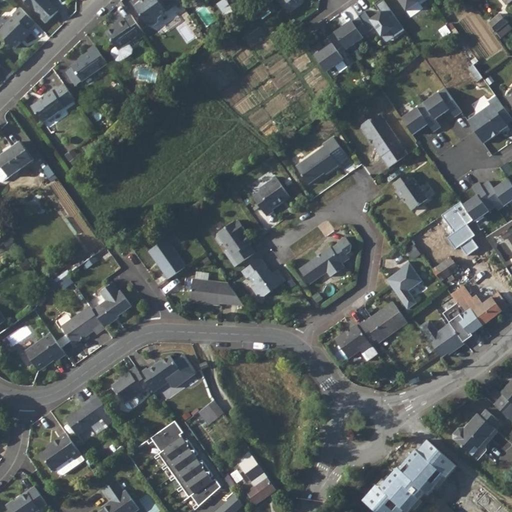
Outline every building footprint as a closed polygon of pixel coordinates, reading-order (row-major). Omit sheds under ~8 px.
[(23,0),(46,23),(58,11),(51,3),(47,7),(45,5),(49,0),(23,0)] [(179,2),(177,0),(144,0),(138,5),(136,10),(146,24),(153,25),(158,22),(158,17),(179,2)] [(339,30),(334,33),(343,46),(346,50),(363,38),(362,37),(375,28),(381,36),(389,31),(394,37),(404,30),(383,0),(382,0),(378,3),(375,5),(380,12),(370,19),(365,12),(358,17),(359,18),(352,23),(351,21),(339,30)] [(419,0),(398,0),(406,11),(418,2),(417,1),(419,0)] [(36,22),(21,7),(13,15),(14,16),(0,30),(0,31),(6,37),(6,41),(13,48),(24,38),(25,39),(32,33),(28,29),(31,27),(36,22)] [(451,14),(445,18),(451,27),(457,23),(451,14)] [(501,14),(490,23),(497,33),(508,23),(509,22),(501,14)] [(144,34),(130,15),(124,20),(123,19),(117,23),(118,24),(106,33),(116,47),(111,50),(111,54),(115,61),(119,61),(130,53),(131,50),(126,43),(135,36),(137,39),(144,34)] [(511,27),(508,23),(497,33),(501,39),(511,29),(511,27)] [(446,26),(440,30),(445,37),(450,33),(446,26)] [(337,51),(343,46),(334,33),(327,38),(331,43),(332,44),(327,48),(324,50),(319,44),(316,46),(310,50),(326,73),(343,61),(337,51)] [(72,67),(73,68),(82,82),(108,64),(95,46),(88,52),(89,53),(83,57),(84,59),(72,67)] [(483,78),(474,65),(468,69),(478,82),(483,78)] [(82,82),(73,68),(67,72),(77,86),(82,82)] [(75,100),(64,85),(53,92),(52,90),(44,96),(45,97),(31,107),(37,114),(38,114),(44,122),(75,100)] [(446,91),(425,106),(436,122),(451,112),(456,120),(463,115),(446,91)] [(477,118),(469,123),(474,129),(483,143),(493,136),(492,135),(497,132),(498,132),(507,125),(506,124),(511,119),(511,118),(496,96),(489,102),(491,105),(478,114),(477,118)] [(425,106),(404,121),(415,137),(429,127),(435,135),(442,130),(436,122),(425,106)] [(361,124),(360,127),(367,137),(369,138),(373,142),(371,143),(380,156),(380,155),(388,166),(407,153),(399,142),(379,114),(372,119),(368,118),(361,124)] [(307,182),(322,171),(328,167),(330,169),(336,164),(335,162),(344,156),(331,136),(321,143),(322,145),(295,165),(307,182)] [(3,182),(10,178),(34,160),(21,142),(10,150),(0,156),(0,164),(2,167),(0,167),(0,181),(0,182),(3,182)] [(508,163),(500,168),(504,174),(511,168),(508,163)] [(396,189),(401,197),(403,196),(405,200),(411,208),(427,197),(409,171),(393,182),(398,188),(396,189)] [(258,191),(252,196),(265,215),(272,210),(271,208),(279,203),(279,200),(283,197),(285,199),(288,196),(274,176),(259,188),(258,191)] [(488,180),(481,186),(495,206),(499,210),(511,200),(511,184),(507,178),(493,188),(488,180)] [(477,195),(462,205),(472,219),(474,221),(495,206),(481,186),(478,182),(471,187),(477,195)] [(472,219),(462,205),(460,203),(442,216),(455,233),(447,238),(456,250),(459,247),(466,257),(479,248),(472,238),(474,236),(465,224),(472,219)] [(243,232),(239,228),(241,226),(240,224),(236,219),(234,221),(233,220),(216,232),(215,236),(218,241),(222,242),(227,248),(223,250),(234,265),(253,251),(247,242),(248,240),(243,232)] [(330,246),(299,268),(309,282),(326,270),(330,275),(343,266),(341,262),(348,257),(345,254),(350,250),(350,245),(344,236),(337,242),(337,243),(331,248),(330,246)] [(157,263),(167,277),(185,265),(165,237),(147,249),(155,260),(156,259),(159,262),(157,263)] [(442,250),(427,261),(433,269),(446,259),(444,258),(447,256),(442,250)] [(260,256),(242,269),(247,276),(249,275),(254,282),(250,285),(256,294),(264,294),(279,283),(271,272),(260,256)] [(451,257),(433,270),(437,275),(442,281),(447,278),(450,282),(461,274),(461,273),(458,270),(459,269),(451,257)] [(401,266),(385,277),(407,308),(416,301),(407,289),(421,279),(407,260),(400,265),(401,266)] [(276,269),(271,272),(279,283),(284,280),(276,269)] [(58,278),(65,289),(76,282),(68,271),(58,278)] [(476,280),(471,274),(467,278),(464,274),(461,277),(472,289),(474,286),(472,283),(476,280)] [(243,304),(227,281),(192,277),(188,301),(219,304),(219,302),(243,304)] [(106,300),(102,304),(114,321),(132,308),(125,297),(123,298),(113,283),(100,292),(106,300)] [(464,286),(451,294),(457,303),(460,308),(463,312),(470,307),(483,326),(503,311),(493,297),(483,305),(476,296),(473,298),(470,294),(464,286)] [(499,292),(493,297),(503,311),(510,306),(499,292)] [(392,300),(363,320),(375,337),(378,341),(406,321),(392,300)] [(471,335),(483,326),(470,307),(463,312),(460,308),(457,303),(443,313),(450,323),(463,341),(471,335)] [(102,304),(93,310),(106,328),(115,322),(114,321),(102,304)] [(93,310),(91,307),(62,327),(74,345),(94,331),(97,334),(106,328),(93,310)] [(429,319),(420,326),(441,356),(456,346),(457,347),(464,342),(463,341),(450,323),(438,331),(429,319)] [(375,337),(363,320),(357,324),(355,323),(334,337),(348,355),(358,348),(360,351),(366,360),(377,352),(369,341),(375,337)] [(66,355),(51,334),(26,351),(40,371),(48,366),(46,364),(54,359),(56,362),(66,355)] [(156,366),(149,371),(161,387),(168,382),(172,388),(176,389),(196,375),(183,357),(175,362),(171,357),(157,366),(156,366)] [(141,374),(138,370),(135,366),(129,370),(121,375),(123,377),(112,384),(125,403),(127,407),(130,408),(132,408),(137,404),(138,399),(135,395),(142,391),(143,392),(150,387),(141,374)] [(148,369),(141,374),(150,387),(154,392),(161,387),(149,371),(148,369)] [(511,378),(498,393),(501,395),(492,404),(509,420),(511,417),(511,378)] [(85,406),(67,419),(79,435),(103,417),(90,399),(83,403),(85,406)] [(490,412),(476,402),(472,410),(485,419),(490,412)] [(208,405),(198,412),(208,426),(217,418),(208,405)] [(472,410),(468,408),(460,420),(462,421),(459,426),(457,424),(456,424),(452,424),(447,431),(448,436),(465,448),(470,440),(474,442),(488,421),(485,419),(472,410)] [(175,421),(151,437),(161,452),(159,455),(190,496),(188,499),(196,510),(221,487),(216,479),(212,481),(179,435),(183,432),(175,421)] [(85,442),(98,434),(94,427),(81,435),(85,442)] [(82,455),(67,433),(53,444),(54,445),(41,455),(46,463),(47,462),(55,471),(58,469),(62,474),(64,474),(81,462),(78,458),(82,455)] [(455,467),(426,441),(399,471),(397,469),(380,488),(374,485),(360,500),(373,511),(403,511),(423,491),(429,496),(455,467)] [(249,452),(236,461),(250,480),(263,471),(249,452)] [(263,471),(250,480),(254,486),(246,492),(255,505),(273,492),(276,490),(263,471)] [(99,511),(136,511),(139,510),(125,491),(124,491),(116,481),(102,492),(109,502),(106,504),(107,507),(99,511)] [(36,511),(48,504),(36,486),(28,492),(29,493),(18,500),(15,499),(7,505),(11,511),(36,511)] [(214,511),(235,511),(243,505),(236,494),(214,511)] [(454,511),(445,503),(437,511),(454,511)]
